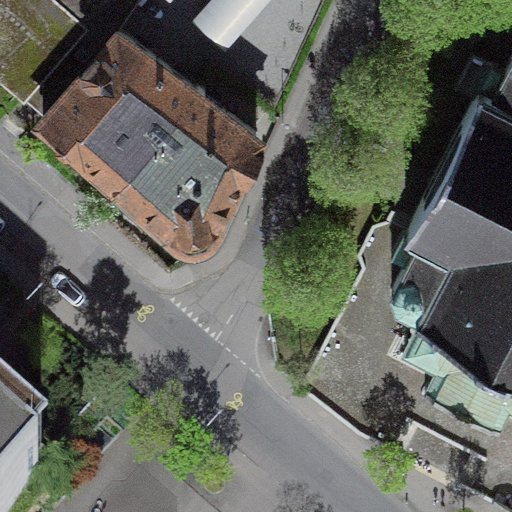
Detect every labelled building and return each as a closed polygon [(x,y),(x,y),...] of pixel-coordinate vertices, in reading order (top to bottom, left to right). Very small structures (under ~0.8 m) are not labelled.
[(114,178),(195,85),(118,28),(137,0),(0,0),(0,77),(23,98),(25,95),(35,104),(44,112),(42,114),(114,178)] [(209,0),(196,15),(230,44),(268,0),(209,0)] [(511,60),(495,93),(484,87),(407,235),(418,241),(392,292),(397,309),(417,320),(399,353),(433,370),(424,389),(462,408),(501,428),(511,410),(511,60)] [(195,85),(114,178),(179,233),(183,235),(186,237),(190,237),(194,237),(198,237),(202,236),(206,234),(209,232),(212,229),(214,225),(235,181),(257,132),(195,85)] [(0,511),(11,511),(38,481),(31,475),(41,465),(0,429),(0,511)]
